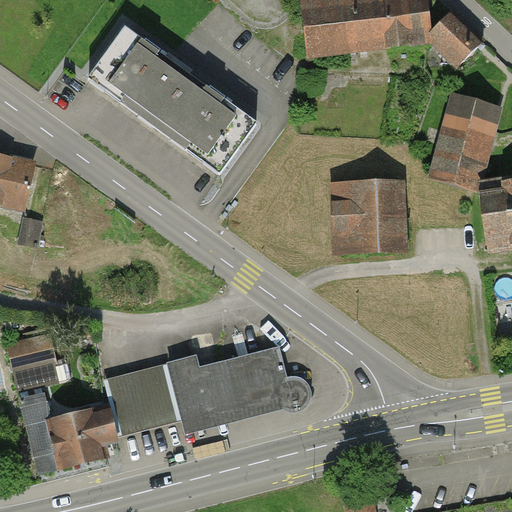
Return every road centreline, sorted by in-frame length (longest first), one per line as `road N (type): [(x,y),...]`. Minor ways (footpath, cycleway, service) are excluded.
road 1 (tertiary): [(0,98),(363,362),(381,391),(390,430)]
road 2 (primary): [(68,511),(390,430)]
road 3 (primary): [(390,430),(511,407)]
